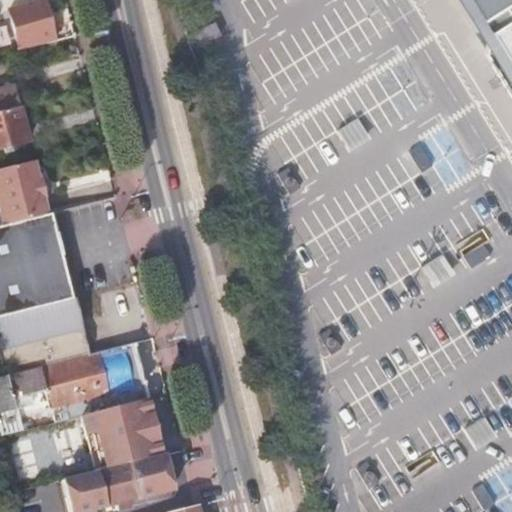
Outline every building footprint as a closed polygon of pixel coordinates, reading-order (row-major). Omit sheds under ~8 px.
[(511,0),(475,0),(497,32),(504,45),(491,55),(511,88),(511,0)] [(18,52),(52,43),(43,7),(9,16),(18,52)] [(0,87),(0,112),(19,108),(13,84),(0,87)] [(0,148),(27,141),(19,108),(0,112),(0,148)] [(32,162),(0,169),(0,227),(46,216),(32,162)] [(0,318),(71,301),(48,215),(46,216),(0,227),(0,318)] [(73,300),(71,301),(0,318),(0,377),(88,355),(81,329),(75,331),(73,300)] [(75,331),(81,329),(74,300),(73,300),(75,331)] [(131,345),(88,355),(0,377),(0,414),(13,411),(15,418),(48,409),(52,423),(146,399),(131,345)] [(146,399),(76,417),(91,475),(161,458),(146,399)] [(91,475),(62,483),(68,511),(92,511),(174,491),(165,457),(161,458),(91,475)]
